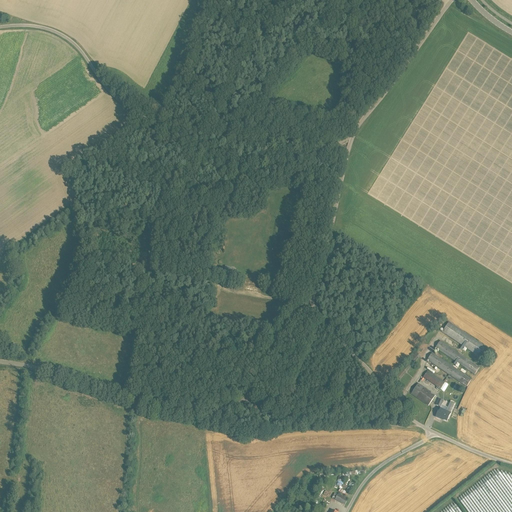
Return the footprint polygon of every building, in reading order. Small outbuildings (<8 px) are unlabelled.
[(482,360),(489,349),(449,322),(442,332),(482,360)] [(474,375),(479,368),(441,341),(435,348),(474,375)] [(395,384),(420,356),(416,352),(391,381),(395,384)] [(466,387),(471,379),(433,353),(428,361),(466,387)] [(444,382),(428,371),(423,378),(440,389),(444,382)] [(436,395),(418,383),(411,394),(428,406),(436,395)] [(451,413),(455,404),(450,402),(446,411),(439,408),(436,417),(441,419),(447,421),(451,413)] [(340,496),(338,500),(344,504),(347,500),(340,496)]
